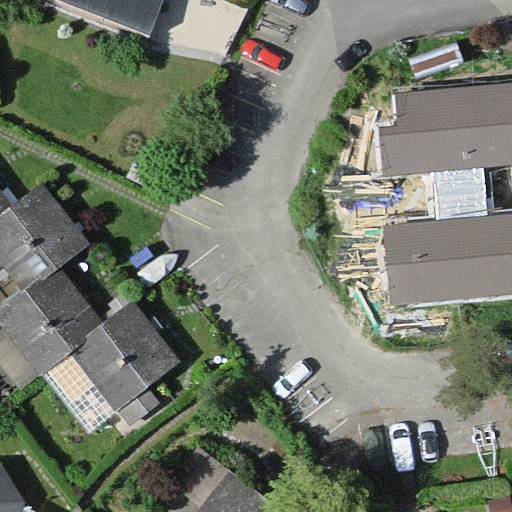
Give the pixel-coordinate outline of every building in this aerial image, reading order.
[(165,0),(50,0),(49,3),(151,40),(165,0)] [(511,85),(394,95),(396,123),(379,124),(383,170),(511,160),(511,85)] [(132,167),(126,180),(150,191),(156,178),(132,167)] [(38,188),(10,210),(0,217),(0,279),(19,303),(61,270),(86,250),(57,212),(38,188)] [(0,217),(10,210),(0,197),(0,217)] [(511,291),(511,214),(384,227),(391,302),(511,291)] [(77,290),(61,270),(19,303),(0,317),(0,325),(44,381),(73,358),(109,331),(77,290)] [(136,311),(109,331),(73,358),(117,417),(180,370),(136,311)] [(386,430),(360,433),(369,492),(394,489),(386,430)] [(202,511),(280,511),(200,450),(171,488),(202,511)] [(1,472),(0,471),(0,511),(22,511),(23,503),(1,472)]
